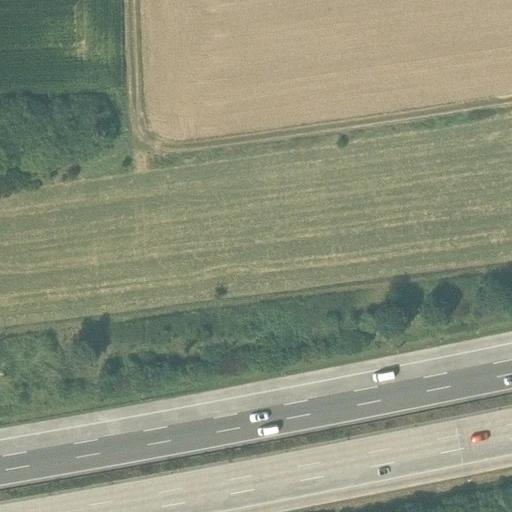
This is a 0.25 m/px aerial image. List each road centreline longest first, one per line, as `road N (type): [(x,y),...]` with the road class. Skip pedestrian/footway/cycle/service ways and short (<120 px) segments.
road 1 (motorway): [(511,360),(0,456)]
road 2 (track): [(133,0),(140,139),(166,151),(511,101)]
road 3 (motorway): [(121,511),(511,437)]
